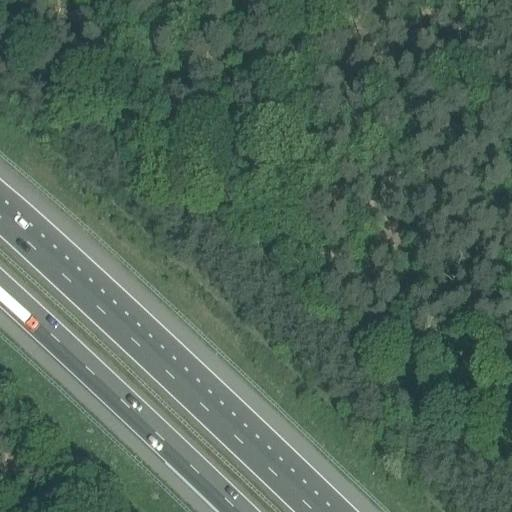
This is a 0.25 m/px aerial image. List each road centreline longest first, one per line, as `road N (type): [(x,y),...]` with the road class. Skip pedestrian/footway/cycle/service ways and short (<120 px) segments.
road 1 (motorway): [(312,511),(0,218)]
road 2 (motorway): [(0,289),(238,511)]
road 3 (track): [(304,0),(274,250)]
